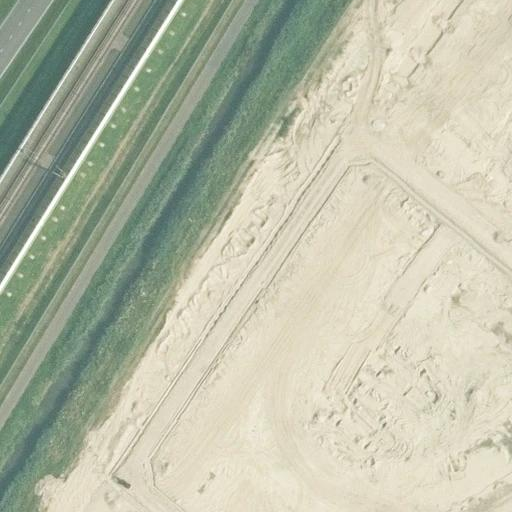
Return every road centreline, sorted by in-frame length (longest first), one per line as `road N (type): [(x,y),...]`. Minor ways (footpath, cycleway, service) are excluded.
road 1 (residential): [(361,125),(126,479)]
road 2 (track): [(220,0),(0,363)]
road 3 (residential): [(511,252),(361,125)]
road 4 (residential): [(446,0),(361,125)]
